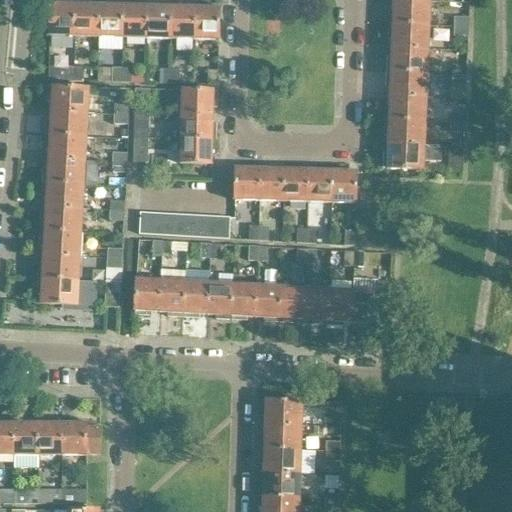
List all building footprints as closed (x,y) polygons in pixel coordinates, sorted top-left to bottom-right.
[(430,27),(431,3),(396,1),(396,10),(392,10),(392,26),(430,27)] [(75,38),(77,3),(61,2),(61,5),(52,5),(51,21),(49,20),(48,36),(51,36),(51,38),(75,38)] [(99,39),(101,6),(92,6),(92,3),(77,3),(75,38),(99,39)] [(124,40),(125,5),(109,4),(109,7),(101,6),(99,39),(124,40)] [(148,41),(149,8),(141,8),(141,5),(125,5),(124,40),(148,41)] [(172,42),(173,6),(158,5),(157,8),(149,8),(148,41),(172,42)] [(195,43),(197,10),(189,9),(189,6),(173,6),(172,42),(195,43)] [(219,10),(220,8),(205,7),(205,10),(197,10),(195,43),(219,44),(221,10),(219,10)] [(469,19),(455,18),(455,28),(469,29),(469,19)] [(429,51),(430,27),(392,26),(391,42),(394,42),(394,50),(429,51)] [(469,39),(469,29),(455,28),(454,38),(469,39)] [(428,75),(429,51),(394,50),(394,58),(390,58),(389,74),(428,75)] [(467,67),(452,66),(452,76),(467,77),(467,67)] [(73,82),(74,68),(64,68),(63,82),(73,82)] [(84,68),(74,68),(73,82),(84,83),(84,68)] [(122,84),(122,69),(112,69),(112,83),(122,84)] [(132,69),(122,69),(122,84),(132,84),(132,69)] [(170,85),(170,71),(160,71),(160,85),(170,85)] [(181,71),(170,71),(170,85),(180,85),(181,71)] [(218,87),(219,72),(208,72),(207,87),(218,87)] [(428,99),(428,75),(389,74),(389,89),(392,89),(392,98),(428,99)] [(466,86),(467,77),(452,76),(452,86),(466,86)] [(91,90),(49,88),(48,106),(52,107),(52,115),(90,117),(91,90)] [(151,91),(136,90),(136,101),(150,101),(151,91)] [(218,110),(218,94),(182,92),(181,113),(181,117),(214,118),(214,110),(218,110)] [(427,124),(428,99),(392,98),(392,106),(388,106),(387,122),(427,124)] [(450,114),(442,114),(442,124),(451,124),(451,125),(465,126),(466,100),(451,100),(450,114)] [(129,106),(115,106),(114,118),(129,118),(129,106)] [(88,141),(90,117),(52,115),(51,122),(47,122),(46,138),(88,141)] [(137,115),(136,139),(149,140),(151,116),(137,115)] [(217,142),(217,126),(214,126),(214,118),(181,117),(181,141),(217,142)] [(128,126),(129,118),(114,118),(114,126),(128,126)] [(426,148),(427,124),(387,122),(387,139),(391,139),(390,146),(426,148)] [(465,135),(465,126),(451,125),(450,134),(465,135)] [(445,132),(431,132),(430,147),(444,148),(445,132)] [(453,135),(453,156),(466,155),(466,135),(453,135)] [(86,165),(88,141),(46,138),(45,154),(49,154),(49,163),(86,165)] [(148,164),(149,140),(136,139),(134,163),(148,164)] [(216,157),(217,142),(181,141),(181,145),(180,165),(213,166),(213,157),(216,157)] [(443,149),(426,148),(390,146),(390,154),(386,154),(385,169),(389,169),(389,171),(425,172),(425,162),(442,163),(443,149)] [(128,168),(128,154),(114,154),(113,167),(128,168)] [(463,173),(464,163),(449,162),(449,173),(463,173)] [(85,189),(86,165),(49,163),(48,171),(44,171),(43,187),(85,189)] [(260,202),(260,172),(252,172),(252,168),(235,168),(235,202),(255,202),(260,202)] [(284,203),(285,168),(268,168),(268,172),(260,172),(260,202),(284,203)] [(308,204),(308,172),(301,172),(301,168),(285,168),(284,203),(308,204)] [(332,205),(332,169),(316,168),(316,173),(308,172),(308,204),(332,205)] [(357,190),(357,182),(357,173),(348,173),(348,169),(332,169),(332,205),(359,205),(359,190),(357,190)] [(83,213),(85,189),(43,187),(43,203),(46,203),(46,211),(83,213)] [(125,216),(126,202),(111,202),(111,215),(125,216)] [(82,237),(83,213),(46,211),(45,219),(41,219),(40,235),(82,237)] [(151,238),(152,216),(140,216),(140,237),(151,238)] [(162,238),(163,217),(152,216),(151,238),(162,238)] [(173,239),(174,217),(163,217),(162,238),(173,239)] [(185,239),(186,218),(174,217),(173,239),(185,239)] [(196,240),(197,218),(186,218),(185,239),(196,240)] [(207,240),(208,219),(197,218),(196,240),(207,240)] [(219,241),(219,219),(208,219),(207,240),(219,241)] [(231,219),(219,219),(219,241),(230,241),(231,219)] [(259,242),(259,228),(250,227),(249,241),(259,242)] [(270,228),(259,228),(259,242),(269,242),(270,228)] [(308,245),(308,230),(297,230),(297,245),(308,245)] [(317,231),(308,230),(308,245),(317,246),(317,231)] [(355,247),(355,232),(346,232),(345,247),(355,247)] [(80,261),(82,237),(40,235),(39,250),(44,251),(43,259),(80,261)] [(162,259),(163,245),(153,244),(153,259),(162,259)] [(172,259),(173,245),(163,245),(162,259),(172,259)] [(211,261),(212,247),(201,246),(200,261),(211,261)] [(221,262),(222,247),(212,247),(211,261),(221,262)] [(259,264),(260,249),(249,249),(248,263),(259,264)] [(268,264),(269,250),(260,249),(259,264),(268,264)] [(123,264),(123,251),(109,250),(108,263),(123,264)] [(307,266),(308,252),(297,251),(296,266),(307,266)] [(316,267),(317,252),(308,252),(307,266),(316,267)] [(355,269),(356,254),(345,254),(344,268),(355,269)] [(365,269),(365,255),(356,254),(355,269),(365,269)] [(79,284),(80,261),(43,259),(43,267),(38,267),(37,282),(79,284)] [(159,314),(161,282),(136,280),(134,316),(151,317),(151,314),(159,314)] [(78,296),(79,284),(37,282),(36,297),(41,298),(40,306),(64,307),(64,310),(77,311),(77,307),(78,307),(78,306),(89,307),(90,297),(78,296)] [(183,319),(185,283),(161,282),(159,314),(167,314),(167,319),(183,319)] [(208,317),(209,285),(185,283),(183,319),(199,320),(200,316),(208,317)] [(120,310),(122,285),(107,284),(106,309),(120,310)] [(378,294),(354,293),(352,325),(361,325),(361,329),(375,330),(375,328),(376,328),(377,314),(389,315),(391,285),(379,284),(378,294)] [(232,322),(234,286),(209,285),(208,317),(216,317),(216,321),(232,322)] [(256,319),(258,287),(234,286),(232,322),(248,323),(248,319),(256,319)] [(280,325),(282,289),(258,287),(256,319),(264,320),(264,324),(280,325)] [(304,322),(306,290),(282,289),(280,325),(295,325),(296,322),(304,322)] [(328,327),(330,291),(306,290),(304,322),(313,323),(312,326),(328,327)] [(352,325),(354,293),(330,291),(328,327),(344,328),(344,325),(352,325)] [(303,428),(304,403),(266,401),(265,404),(260,404),(260,419),(264,419),(264,427),(303,428)] [(342,405),(327,404),(327,414),(341,415),(342,405)] [(0,457),(14,458),(14,424),(6,425),(6,421),(0,421),(0,457)] [(39,458),(39,421),(22,422),(22,424),(14,424),(14,458),(15,458),(15,469),(39,469),(39,458)] [(63,458),(63,424),(55,424),(55,421),(39,421),(39,458),(63,458)] [(88,427),(88,423),(86,423),(86,421),(72,421),(72,424),(63,424),(63,458),(88,458),(88,454),(101,454),(101,427),(88,427)] [(302,452),(303,428),(264,427),(264,435),(259,434),(259,450),(302,452)] [(340,453),(340,443),(326,443),(325,453),(340,453)] [(301,476),(302,452),(259,450),(258,466),(262,467),(262,475),(301,476)] [(340,462),(340,453),(325,453),(325,462),(340,462)] [(301,500),(301,476),(262,475),(262,483),(258,482),(257,498),(301,500)] [(62,488),(62,480),(8,479),(8,487),(62,488)] [(39,505),(39,491),(29,491),(29,494),(15,494),(14,506),(39,505)] [(63,505),(63,491),(39,491),(39,505),(63,505)] [(86,491),(63,491),(63,505),(86,505),(86,491)] [(338,501),(339,491),(324,491),(324,501),(338,501)] [(300,511),(301,500),(257,498),(256,511),(300,511)] [(338,510),(338,501),(324,501),(324,510),(338,510)]
